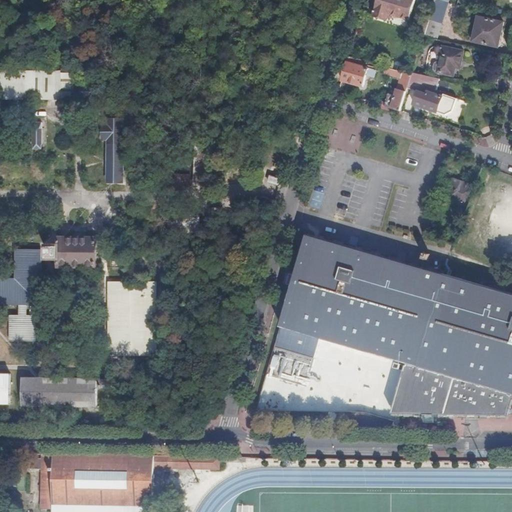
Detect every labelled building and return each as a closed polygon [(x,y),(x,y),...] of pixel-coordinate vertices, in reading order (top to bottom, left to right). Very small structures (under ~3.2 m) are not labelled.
[(416,0),(378,0),(374,17),(388,21),(390,14),(411,20),(416,0)] [(436,1),(425,35),(424,39),(437,41),(449,5),(447,5),(436,1)] [(178,13),(163,14),(163,26),(178,25),(178,13)] [(497,40),(501,41),(505,24),(479,19),(473,43),(496,48),(497,40)] [(145,40),(129,41),(130,56),(145,55),(145,40)] [(454,77),(456,69),(457,64),(462,65),(464,53),(443,48),(443,49),(438,48),(434,49),(431,51),(429,54),(427,64),(430,65),(429,68),(434,69),(434,70),(436,74),(454,77)] [(359,61),(350,58),(343,83),(364,89),(367,78),(375,80),(377,72),(370,70),(370,68),(363,66),(362,68),(358,66),(359,61)] [(409,90),(413,77),(388,70),(386,76),(401,81),(396,97),(390,95),(387,105),(382,103),(381,107),(402,113),(409,90)] [(62,74),(0,73),(0,101),(62,102),(62,74)] [(439,80),(413,74),(413,77),(409,90),(419,93),(415,106),(429,111),(430,108),(439,111),(439,114),(447,117),(454,113),(458,100),(445,96),(445,95),(442,94),(441,97),(434,95),(435,91),(439,80)] [(104,88),(84,87),(84,101),(103,102),(104,88)] [(216,91),(201,92),(202,103),(217,101),(216,91)] [(161,94),(151,95),(152,111),(162,110),(161,94)] [(357,155),(362,138),(358,136),(362,125),(339,118),(329,145),(357,155)] [(248,120),(236,121),(236,129),(249,129),(248,120)] [(125,122),(110,122),(110,127),(105,127),(105,141),(110,141),(109,154),(109,184),(124,185),(125,154),(125,122)] [(43,125),(34,125),(34,146),(35,146),(35,151),(42,150),(42,146),(43,146),(43,125)] [(212,149),(197,148),(195,187),(210,188),(212,149)] [(190,177),(176,176),(176,190),(190,190),(190,177)] [(281,188),(282,181),(271,178),(269,184),(281,188)] [(469,208),(476,189),(455,182),(448,200),(469,208)] [(309,206),(320,209),(324,193),(313,190),(309,206)] [(256,208),(273,213),(276,203),(259,197),(256,208)] [(221,210),(208,210),(209,227),(221,227),(221,210)] [(199,219),(169,218),(168,234),(199,235),(199,219)] [(424,415),(435,415),(467,416),(508,417),(511,402),(511,295),(309,237),(281,329),(408,365),(417,368),(403,415),(424,415)] [(60,248),(60,260),(60,268),(98,268),(98,241),(61,240),(60,248)] [(60,260),(60,248),(50,248),(50,259),(60,260)] [(184,251),(169,251),(169,264),(184,264),(184,251)] [(0,306),(21,307),(27,307),(42,307),(43,252),(18,252),(18,282),(0,282),(0,306)] [(158,284),(110,285),(110,359),(158,358),(158,284)] [(27,318),(27,307),(21,307),(20,318),(12,317),(11,343),(37,343),(37,318),(27,318)] [(314,361),(275,349),(266,378),(305,390),(314,361)] [(417,368),(408,365),(393,415),(403,415),(417,368)] [(11,376),(0,376),(0,407),(11,407),(11,376)] [(98,381),(24,381),(24,407),(98,406),(98,381)] [(435,425),(435,415),(424,415),(424,419),(424,425),(435,425)] [(51,456),(43,456),(42,505),(54,506),(53,511),(153,511),(155,469),(220,470),(221,459),(51,456)]
